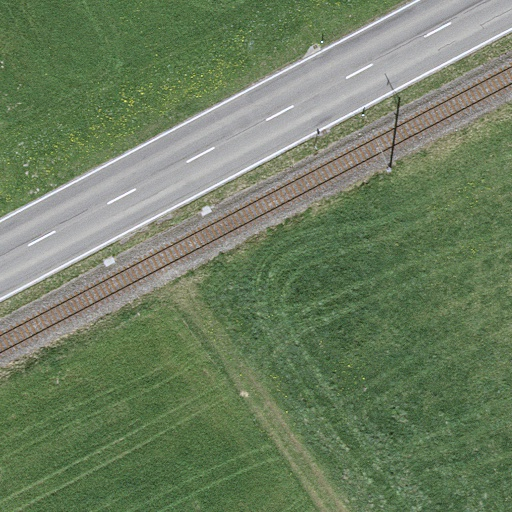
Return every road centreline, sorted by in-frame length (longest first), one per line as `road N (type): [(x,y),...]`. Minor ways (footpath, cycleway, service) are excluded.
road 1 (primary): [(0,260),(492,0)]
road 2 (track): [(180,293),(331,511)]
